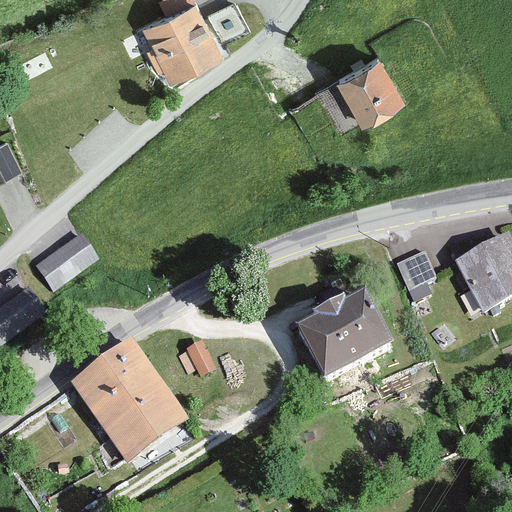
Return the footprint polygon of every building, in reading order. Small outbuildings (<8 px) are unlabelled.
[(196,0),(142,28),(171,88),(222,57),(196,0)] [(382,57),(337,81),(362,128),(404,101),(382,57)] [(11,141),(0,145),(0,181),(24,171),(11,141)] [(100,259),(82,235),(39,266),(57,291),(100,259)] [(511,248),(508,240),(455,269),(481,322),(511,304),(511,248)] [(424,254),(396,266),(408,292),(435,280),(424,254)] [(0,332),(39,304),(21,280),(0,295),(0,332)] [(368,297),(302,334),(332,387),(398,350),(368,297)] [(133,342),(71,386),(127,464),(189,420),(133,342)] [(216,370),(202,343),(186,351),(200,378),(216,370)]
